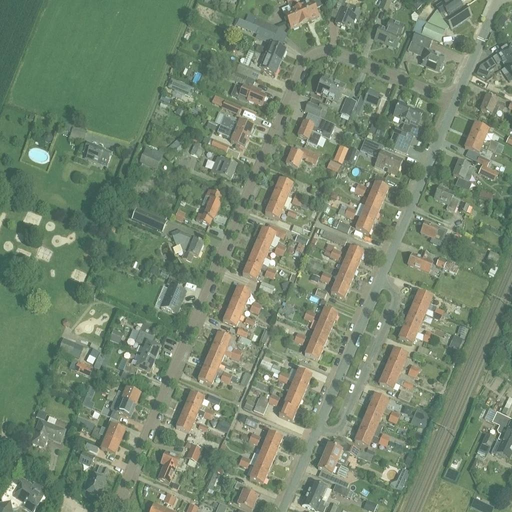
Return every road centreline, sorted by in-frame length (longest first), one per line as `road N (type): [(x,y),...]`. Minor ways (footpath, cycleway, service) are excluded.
road 1 (residential): [(113,511),(303,62),(336,50),(455,100)]
road 2 (residential): [(378,281),(455,100)]
road 3 (residential): [(317,425),(338,432),(391,314),(397,297),(378,281)]
road 4 (residential): [(317,425),(378,281)]
road 5 (residential): [(194,0),(140,141)]
